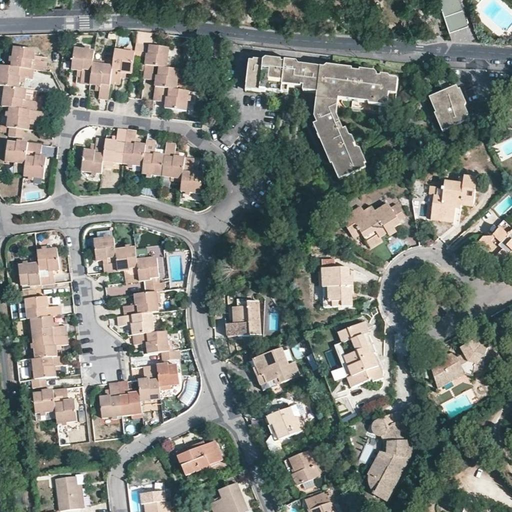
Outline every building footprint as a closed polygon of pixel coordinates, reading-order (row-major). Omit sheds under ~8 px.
[(468,28),(458,0),(437,0),(449,34),(468,28)] [(136,51),(136,55),(144,56),(144,50),(145,43),(137,42),(136,48),(136,51)] [(149,56),(149,60),(157,61),(163,62),(169,63),(170,52),(171,46),(152,43),(151,51),(150,51),(149,56)] [(33,68),(44,69),(45,60),(40,59),(32,58),(33,54),(33,48),(13,46),(10,66),(33,68)] [(93,59),(94,50),(74,47),(72,67),(77,68),(82,68),(82,75),(81,81),(90,82),(92,62),(93,59)] [(127,71),(134,71),(136,55),(136,51),(125,50),(116,49),(114,65),(112,81),(121,82),(122,75),(123,70),(127,71)] [(387,104),(395,105),(398,77),(390,76),(388,73),(381,72),(381,77),(377,76),(377,72),(375,68),(360,67),(359,72),(352,71),(352,66),(321,62),(321,65),(320,76),(305,74),(306,64),(306,60),(285,58),(285,63),(281,62),(281,57),(266,56),(263,58),(250,57),(247,87),(261,88),(262,83),(269,84),(268,88),(276,88),(277,84),(283,85),(283,83),(288,83),(297,84),(297,79),(304,80),(304,82),(309,83),(308,91),(317,92),(323,92),(322,98),(317,98),(317,99),(332,101),(333,93),(339,94),(339,99),(347,100),(353,100),(354,95),(358,95),(363,96),(363,101),(367,102),(367,98),(374,98),(374,102),(374,103),(382,104),(382,99),(388,100),(387,104)] [(149,60),(147,76),(156,77),(156,71),(157,61),(149,60)] [(100,96),(110,97),(112,81),(114,65),(104,64),(92,62),(90,82),(96,83),(101,83),(101,88),(100,96)] [(169,63),(163,62),(162,72),(160,72),(159,77),(159,83),(179,85),(181,65),(172,63),(169,63)] [(32,77),(33,68),(10,66),(0,64),(0,84),(0,85),(4,86),(19,87),(20,80),(20,75),(25,76),(32,77)] [(321,65),(306,64),(305,74),(320,76),(321,65)] [(453,83),(451,79),(439,79),(443,87),(453,83)] [(159,83),(157,97),(169,98),(169,104),(189,106),(191,87),(179,85),(159,83)] [(465,115),(468,114),(470,113),(466,104),(467,100),(460,87),(457,88),(456,85),(435,94),(437,99),(433,101),(436,108),(440,107),(441,110),(443,114),(438,116),(441,124),(446,122),(448,127),(467,119),(465,115)] [(26,94),(26,88),(19,87),(4,86),(3,97),(2,107),(10,108),(37,111),(38,101),(30,100),(25,99),(26,94)] [(337,111),(339,99),(339,94),(333,93),(332,101),(317,99),(316,107),(331,108),(330,111),(336,112),(337,112),(337,111)] [(343,129),(337,112),(336,112),(330,111),(331,108),(316,107),(315,115),(318,122),(321,129),(323,136),(320,138),(322,146),(326,144),(328,149),(324,150),(327,158),(332,156),(335,163),(331,164),(335,173),(339,171),(341,176),(360,168),(359,164),(362,163),(364,162),(359,148),(355,148),(354,144),(355,143),(352,136),(348,135),(346,128),(343,129)] [(10,108),(8,129),(10,129),(24,131),(30,131),(31,124),(31,119),(36,119),(43,120),(44,112),(37,111),(10,108)] [(115,159),(126,161),(130,127),(121,126),(120,126),(119,133),(118,139),(114,138),(107,137),(105,158),(115,159)] [(231,144),(240,132),(231,126),(223,137),(231,144)] [(126,161),(148,163),(150,142),(143,141),(139,141),(139,136),(140,129),(138,128),(130,127),(126,161)] [(83,167),(103,170),(104,161),(105,158),(107,137),(98,136),(97,142),(97,147),(92,147),(86,146),(83,167)] [(148,163),(147,171),(167,173),(170,152),(163,151),(159,151),(159,146),(160,139),(151,138),(150,142),(148,163)] [(15,161),(26,162),(27,156),(28,150),(28,142),(23,141),(18,140),(18,142),(9,141),(7,160),(15,161)] [(170,152),(167,173),(176,175),(187,176),(190,155),(183,154),(179,154),(180,149),(180,141),(171,140),(170,152)] [(28,142),(28,150),(36,151),(42,151),(43,144),(28,142)] [(26,165),(25,173),(44,176),(47,156),(41,155),(36,155),(36,157),(27,156),(26,162),(26,165)] [(199,156),(190,155),(187,176),(187,180),(186,189),(205,191),(208,170),(202,169),(198,168),(198,162),(199,156)] [(461,199),(474,201),(476,176),(459,174),(459,175),(454,174),(453,181),(440,179),(439,186),(443,186),(442,193),(438,193),(434,193),(433,197),(432,209),(439,210),(439,213),(454,215),(455,206),(455,203),(461,203),(461,199)] [(401,222),(398,219),(390,207),(386,202),(374,210),(371,205),(363,210),(354,216),(351,211),(340,219),(350,234),(357,230),(358,232),(360,231),(361,233),(365,238),(376,231),(383,227),(386,232),(394,227),(401,222)] [(390,207),(398,219),(404,215),(396,203),(390,207)] [(360,206),(351,211),(354,216),(363,210),(360,206)] [(453,220),(454,215),(439,213),(439,210),(432,209),(430,218),(439,219),(453,220)] [(498,223),(500,225),(506,232),(511,226),(508,222),(507,220),(506,219),(505,218),(504,218),(498,223)] [(511,226),(506,232),(500,225),(490,234),(482,235),(478,239),(489,248),(494,248),(499,252),(496,260),(499,263),(511,252),(510,250),(511,248),(511,226)] [(379,236),(386,232),(383,227),(376,231),(379,236)] [(381,239),(379,236),(376,231),(365,238),(370,246),(381,239)] [(117,254),(116,248),(115,235),(94,238),(97,259),(103,258),(107,257),(107,255),(117,254)] [(129,266),(139,265),(138,257),(138,253),(137,246),(116,248),(117,254),(117,260),(119,269),(125,269),(129,268),(129,266)] [(58,247),(38,249),(40,261),(40,268),(48,267),(49,269),(54,268),(60,268),(58,247)] [(140,271),(141,280),(146,279),(146,277),(151,276),(160,275),(158,255),(149,256),(138,257),(139,265),(140,271)] [(348,274),(347,265),(333,266),(332,256),(320,257),(320,266),(321,285),(326,284),(326,299),(339,299),(339,304),(350,304),(350,289),(352,289),(352,274),(348,274)] [(103,262),(104,270),(119,269),(117,260),(108,261),(103,262)] [(40,268),(40,261),(19,264),(21,282),(30,281),(31,284),(36,283),(42,282),(41,274),(40,268)] [(125,273),(126,281),(141,280),(140,271),(130,272),(125,273)] [(49,273),(41,274),(42,282),(55,281),(54,273),(49,273)] [(146,283),(147,291),(158,290),(161,290),(162,289),(162,288),(164,287),(163,281),(152,282),(146,283)] [(326,299),(326,284),(321,285),(322,304),(339,304),(339,299),(326,299)] [(21,290),(22,297),(26,297),(38,296),(37,288),(31,288),(21,290)] [(126,314),(154,311),(160,310),(159,300),(158,290),(147,291),(136,292),(137,298),(137,303),(133,303),(125,304),(126,314)] [(27,309),(28,317),(32,316),(54,314),(63,313),(62,304),(54,305),(49,305),(49,301),(48,294),(38,296),(26,297),(27,309)] [(238,323),(234,324),(228,324),(228,335),(261,334),(259,303),(249,303),(249,306),(238,307),(238,319),(241,319),(241,323),(238,323)] [(133,327),(134,333),(156,330),(154,311),(126,314),(119,314),(120,323),(128,323),(133,322),(133,327)] [(33,327),(34,336),(68,332),(67,323),(60,324),(55,325),(54,320),(54,314),(32,316),(33,327)] [(382,378),(373,354),(371,355),(363,335),(367,333),(369,332),(365,321),(338,331),(342,343),(351,340),(356,352),(344,356),(352,377),(348,378),(351,387),(370,380),(371,382),(382,378)] [(147,345),(148,352),(162,350),(170,350),(168,338),(167,329),(156,330),(134,333),(135,342),(142,341),(147,341),(147,345)] [(68,332),(34,336),(37,357),(58,355),(57,347),(57,343),(62,342),(69,342),(68,332)] [(371,355),(373,354),(374,353),(367,333),(363,335),(371,355)] [(483,367),(485,359),(488,350),(481,348),(476,340),(460,348),(464,355),(456,359),(455,355),(431,362),(440,389),(453,382),(451,377),(462,372),(464,376),(465,375),(472,377),(474,374),(490,378),(492,370),(483,367)] [(344,380),(348,378),(340,358),(336,346),(332,347),(335,355),(344,380)] [(272,381),(274,385),(300,375),(295,361),(288,364),(282,347),(254,358),(257,366),(261,376),(265,375),(268,382),(272,381)] [(170,350),(162,350),(163,358),(168,357),(177,357),(176,349),(174,349),(170,350)] [(35,367),(36,377),(46,376),(57,375),(56,368),(55,365),(61,364),(68,363),(67,353),(58,355),(37,357),(33,357),(35,367)] [(340,358),(348,378),(352,377),(344,356),(340,358)] [(494,362),(485,359),(483,367),(492,370),(494,362)] [(163,363),(156,363),(158,372),(158,377),(159,384),(172,383),(180,382),(178,362),(169,363),(169,362),(163,363)] [(156,363),(142,365),(143,373),(149,373),(158,372),(156,363)] [(262,385),(268,382),(265,375),(261,376),(257,366),(255,367),(258,377),(262,385)] [(462,372),(451,377),(453,382),(464,376),(462,372)] [(36,377),(32,378),(33,387),(42,386),(47,385),(46,376),(36,377)] [(144,378),(139,379),(140,391),(141,400),(151,399),(160,398),(159,388),(159,384),(158,377),(149,378),(144,379),(144,378)] [(118,381),(122,415),(131,414),(143,413),(141,403),(141,400),(140,391),(133,392),(129,392),(128,387),(127,380),(125,380),(118,381)] [(102,417),(122,415),(118,381),(110,382),(109,382),(109,388),(110,395),(106,395),(100,396),(102,417)] [(69,395),(68,387),(53,388),(54,397),(63,396),(69,395)] [(54,397),(53,388),(47,389),(43,390),(43,392),(34,393),(36,412),(56,410),(55,403),(54,397)] [(56,410),(57,423),(77,420),(75,398),(69,399),(64,400),(64,402),(55,403),(56,410)] [(293,418),(289,407),(267,416),(271,425),(273,424),(275,430),(267,442),(272,454),(283,449),(279,439),(302,430),(297,416),(293,418)] [(409,442),(411,442),(399,417),(386,423),(385,426),(379,427),(374,434),(375,439),(379,442),(384,443),(387,442),(389,447),(389,448),(387,454),(383,453),(379,451),(367,475),(368,476),(368,481),(374,493),(373,494),(387,501),(410,459),(408,457),(410,450),(410,449),(409,442)] [(192,451),(208,444),(206,440),(190,447),(192,451)] [(218,440),(214,441),(222,460),(226,459),(218,440)] [(222,460),(214,441),(208,444),(192,451),(190,447),(180,451),(189,474),(200,469),(202,475),(228,464),(226,459),(222,460)] [(366,445),(361,461),(368,463),(374,447),(366,445)] [(318,477),(307,451),(289,458),(295,473),(292,475),(296,486),(302,483),(313,479),(318,477)] [(80,507),(77,483),(76,476),(57,477),(60,509),(80,507)] [(315,486),(313,479),(302,483),(305,490),(315,486)] [(86,507),(83,482),(77,483),(80,507),(86,507)] [(246,511),(248,511),(236,483),(218,490),(221,496),(222,499),(221,500),(219,501),(217,501),(211,504),(213,511),(246,511)] [(173,511),(173,509),(171,510),(170,500),(166,501),(165,492),(146,494),(147,503),(144,503),(145,511),(173,511)] [(325,495),(305,502),(309,511),(335,511),(334,508),(336,507),(331,494),(329,494),(325,495)]
